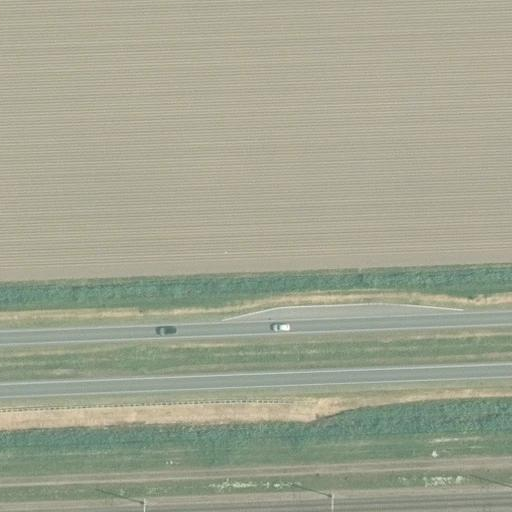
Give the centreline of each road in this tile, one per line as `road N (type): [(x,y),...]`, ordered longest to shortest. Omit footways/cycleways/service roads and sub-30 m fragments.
road 1 (trunk): [(0,392),(511,371)]
road 2 (trunk): [(511,318),(0,339)]
road 3 (track): [(0,482),(511,463)]
